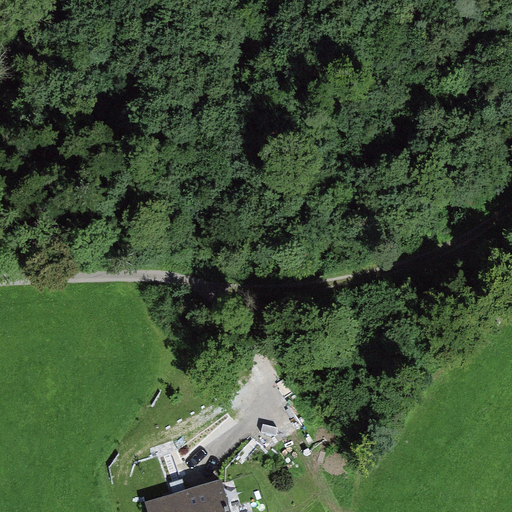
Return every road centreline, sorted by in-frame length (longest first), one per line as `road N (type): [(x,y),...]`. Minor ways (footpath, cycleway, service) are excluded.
road 1 (track): [(151,482),(202,459),(263,396),(258,352),(220,293),(172,277),(0,280)]
road 2 (track): [(511,210),(447,250),(392,270),(220,293)]
